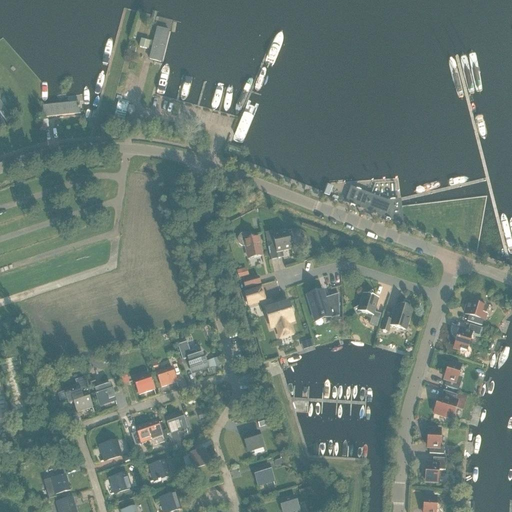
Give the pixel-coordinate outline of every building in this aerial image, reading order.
[(169,31),(157,28),(149,60),(161,63),(169,31)] [(148,49),(150,42),(140,39),(138,47),(148,49)] [(0,114),(0,115),(8,126),(9,125),(11,120),(0,99),(0,114)] [(81,100),(42,104),(43,118),(82,114),(81,100)] [(124,122),(128,104),(118,101),(113,119),(124,122)] [(391,218),(400,222),(400,221),(398,202),(386,203),(350,189),(348,193),(347,193),(346,197),(347,197),(345,201),(385,216),(384,219),(390,222),(391,218)] [(271,232),(264,233),(266,239),(270,260),(277,258),(277,259),(283,258),(281,251),(290,249),(288,240),(292,239),(290,231),(272,235),(271,232)] [(250,239),(248,236),(246,234),(243,234),(240,235),(238,237),(237,240),(237,243),(239,245),(242,246),(245,246),(248,259),(261,257),(257,237),(250,239)] [(247,266),(238,270),(240,277),(249,274),(247,266)] [(244,289),(260,284),(258,276),(242,281),(244,289)] [(247,307),(266,301),(262,286),(242,292),(247,307)] [(321,291),(306,296),(314,324),(338,316),(337,294),(324,298),(321,291)] [(374,298),(371,292),(365,295),(362,294),(358,307),(353,310),(356,315),(362,313),(372,316),(369,324),(376,326),(379,315),(374,313),(378,299),(374,298)] [(289,330),(287,323),(293,321),(287,302),(264,309),(270,328),(276,326),(278,334),(280,334),(282,334),(286,333),(288,332),(289,330)] [(474,305),(468,303),(464,314),(468,316),(466,322),(481,326),(487,309),(480,307),(480,306),(475,304),(474,305)] [(407,307),(406,305),(402,304),(400,305),(400,306),(396,305),(397,305),(394,314),(393,314),(392,316),(390,320),(384,318),(380,331),(388,333),(390,326),(405,331),(409,319),(408,318),(410,310),(411,310),(407,308),(407,307)] [(478,336),(480,329),(469,325),(467,332),(459,329),(454,348),(465,352),(467,345),(468,345),(470,340),(469,340),(471,334),(478,336)] [(186,342),(177,345),(182,360),(187,358),(192,373),(207,368),(206,366),(202,354),(197,355),(195,350),(190,352),(186,342)] [(16,420),(32,416),(17,358),(2,362),(16,420)] [(218,362),(206,366),(207,368),(209,374),(220,370),(218,362)] [(458,377),(459,372),(458,372),(460,366),(449,362),(444,380),(446,380),(445,386),(458,390),(460,384),(455,382),(457,377),(458,377)] [(161,388),(176,383),(171,368),(156,373),(161,388)] [(139,395),(154,390),(149,375),(134,380),(139,395)] [(90,391),(85,379),(76,382),(78,385),(64,390),(68,403),(73,402),(77,413),(92,407),(87,392),(90,391)] [(100,405),(114,400),(109,385),(94,390),(100,405)] [(0,425),(10,422),(0,386),(0,425)] [(455,399),(456,395),(442,391),(441,397),(439,397),(433,414),(453,420),(458,401),(455,399)] [(200,421),(207,418),(202,409),(196,412),(200,421)] [(171,433),(185,428),(180,414),(166,419),(171,433)] [(136,432),(130,434),(135,447),(148,442),(162,437),(157,422),(135,429),(136,432)] [(440,442),(440,437),(439,437),(439,430),(428,430),(427,448),(429,448),(429,454),(443,455),(443,448),(438,448),(439,442),(440,442)] [(247,452),(262,447),(258,432),(243,437),(247,452)] [(105,462),(120,457),(115,442),(100,447),(105,462)] [(145,458),(143,450),(136,452),(138,460),(145,458)] [(193,469),(208,465),(204,450),(189,454),(193,469)] [(445,471),(446,459),(433,458),(432,464),(426,464),(425,482),(436,483),(437,476),(438,476),(438,471),(437,471),(437,470),(445,471)] [(154,482),(169,477),(165,462),(150,467),(154,482)] [(258,486),(273,481),(268,466),(253,471),(258,486)] [(115,494),(130,489),(125,475),(110,479),(115,494)] [(50,480),(44,482),(49,500),(56,498),(55,495),(69,491),(65,476),(50,480)] [(305,496),(312,494),(309,484),(297,488),(300,495),(305,494),(305,496)] [(164,511),(171,511),(180,509),(175,495),(160,499),(164,511)] [(298,511),(294,497),(279,501),(282,511),(298,511)] [(436,509),(436,504),(435,504),(435,498),(424,497),(423,511),(434,511),(435,509),(436,509)] [(58,511),(75,511),(71,499),(56,503),(58,511)]
